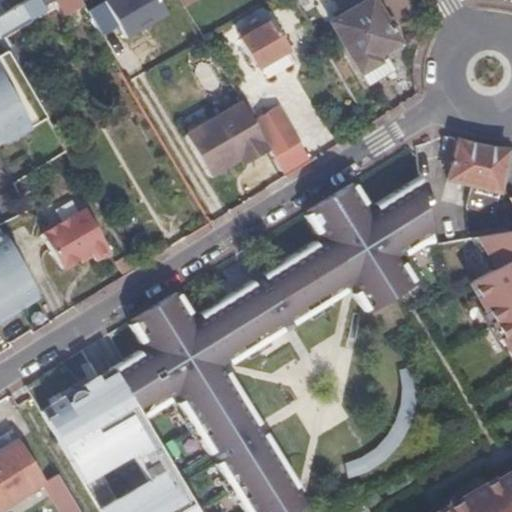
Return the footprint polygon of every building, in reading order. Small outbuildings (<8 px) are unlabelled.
[(0,35),(41,11),(35,0),(22,0),(0,13),(0,35)] [(80,3),(78,0),(55,0),(63,12),(80,3)] [(120,25),(106,0),(90,10),(105,34),(120,25)] [(160,0),(106,0),(120,25),(128,38),(169,14),(160,0)] [(316,5),(323,17),(336,10),(330,0),(297,0),(303,12),(316,5)] [(385,18),(373,0),(361,0),(329,20),(365,82),(393,68),(382,49),(397,40),(391,29),(397,26),(390,15),(385,18)] [(254,65),(283,49),(267,19),(257,25),(254,20),(243,25),(246,30),(237,35),(254,65)] [(45,116),(8,54),(0,58),(0,139),(1,142),(45,116)] [(204,83),(215,78),(206,59),(194,64),(204,83)] [(250,122),(239,103),(212,119),(182,135),(191,150),(205,174),(206,176),(235,160),(247,153),(252,160),(267,150),(250,122)] [(276,107),(250,122),(267,150),(271,157),(297,142),(276,107)] [(485,145),(455,137),(446,177),(473,184),(472,190),(494,195),(499,175),(509,178),(511,184),(511,201),(511,202),(511,204),(511,152),(509,148),(485,145)] [(297,142),(271,157),(282,176),(307,161),(308,160),(297,142)] [(239,168),(252,160),(247,153),(235,160),(239,168)] [(360,316),(362,319),(410,289),(409,286),(411,284),(400,267),(398,268),(393,261),(398,258),(395,252),(409,254),(410,257),(425,248),(410,171),(371,201),(373,204),(366,208),(362,201),(364,200),(352,181),(350,182),(348,180),(302,209),(304,211),(301,213),(313,231),(316,230),(320,237),(313,241),(311,239),(204,306),(205,308),(198,312),(194,306),(197,304),(185,286),(182,287),(181,285),(135,313),(137,316),(134,318),(146,337),(148,335),(152,342),(137,352),(136,349),(108,366),(138,418),(168,401),(167,398),(174,394),(178,401),(175,402),(205,450),(208,449),(213,459),(211,460),(240,511),(299,511),(306,507),(293,488),(296,486),(272,450),(269,452),(251,422),(254,420),(224,368),(221,369),(219,362),(226,363),(228,365),(341,297),(339,294),(346,290),(350,297),(348,299),(358,317),(360,316)] [(59,266),(77,256),(88,249),(91,255),(94,260),(110,250),(83,206),(47,227),(42,233),(59,266)] [(511,511),(511,227),(470,241),(488,272),(482,275),(462,288),(477,312),(499,348),(502,353),(511,369),(511,470),(491,484),(490,482),(465,496),(442,510),(437,511),(511,511)] [(0,315),(33,294),(1,233),(0,233),(0,315)] [(470,241),(463,244),(482,275),(488,272),(470,241)] [(88,249),(77,256),(81,261),(91,255),(88,249)] [(499,348),(477,312),(470,315),(496,357),(502,353),(499,348)] [(191,511),(138,418),(108,366),(98,371),(97,369),(82,377),(86,384),(78,389),(76,387),(74,385),(71,385),(69,385),(66,386),(64,387),(63,390),(62,392),(62,395),(63,397),(53,403),(49,397),(35,406),(96,511),(191,511)] [(398,400),(412,401),(414,370),(400,369),(398,400)] [(0,506),(41,480),(9,429),(0,435),(0,506)] [(77,511),(54,472),(41,480),(60,511),(77,511)] [(438,504),(442,510),(465,496),(462,490),(438,504)]
